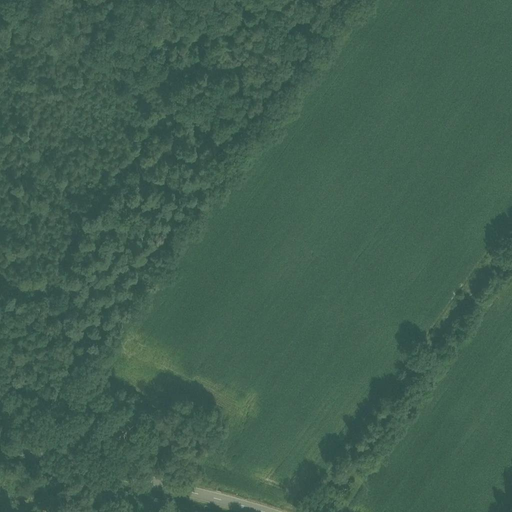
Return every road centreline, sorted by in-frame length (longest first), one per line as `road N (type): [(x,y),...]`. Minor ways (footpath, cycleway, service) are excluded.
road 1 (track): [(35,452),(66,397),(42,343),(76,242),(242,0)]
road 2 (track): [(297,511),(511,217)]
road 3 (tertiary): [(263,511),(0,444)]
